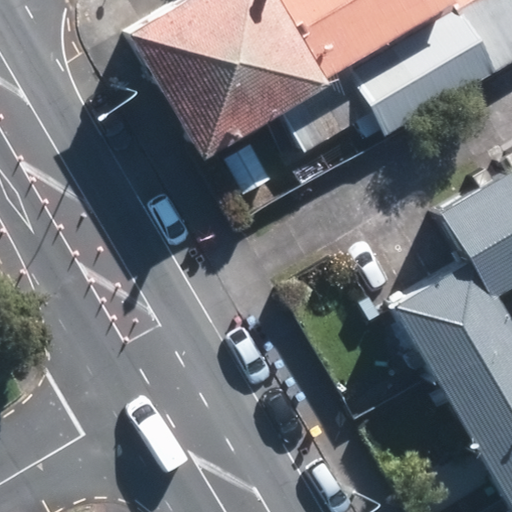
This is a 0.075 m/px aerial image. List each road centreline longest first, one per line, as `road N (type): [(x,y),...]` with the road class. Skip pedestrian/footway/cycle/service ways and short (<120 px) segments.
road 1 (secondary): [(0,82),(170,381)]
road 2 (residential): [(170,381),(0,481)]
road 3 (secondary): [(170,381),(247,511)]
